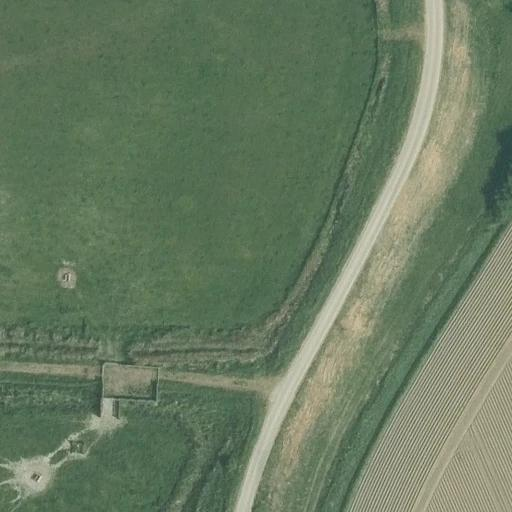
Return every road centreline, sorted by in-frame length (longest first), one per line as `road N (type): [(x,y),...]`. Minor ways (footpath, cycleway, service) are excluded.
road 1 (unclassified): [(244,511),(285,396),(412,143),(433,55),(433,0)]
road 2 (track): [(0,371),(285,396)]
